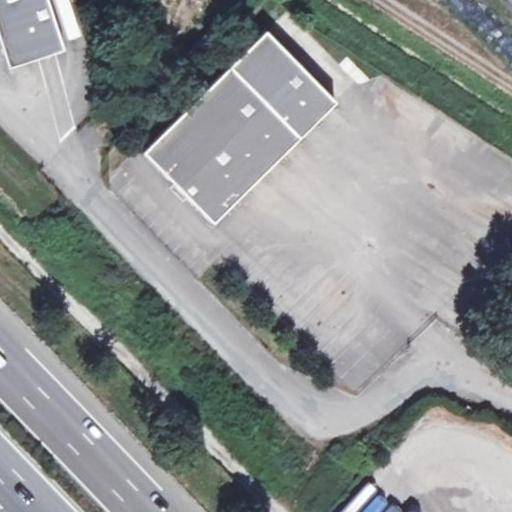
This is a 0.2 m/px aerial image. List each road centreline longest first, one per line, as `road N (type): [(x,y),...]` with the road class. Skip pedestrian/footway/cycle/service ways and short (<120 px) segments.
road 1 (unclassified): [(76,176),(312,423),(345,423),(427,365),(446,362),(511,403)]
road 2 (track): [(0,209),(294,511)]
road 3 (motorway): [(170,511),(0,327)]
